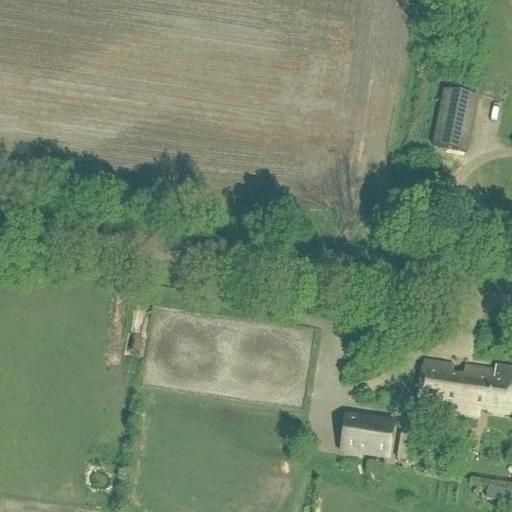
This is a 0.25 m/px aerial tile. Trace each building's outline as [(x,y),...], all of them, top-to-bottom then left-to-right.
[(467,155),(478,98),(444,92),(433,148),(467,155)] [(361,356),(365,325),(349,323),(345,355),(361,356)] [(406,337),(384,334),(381,356),(401,358),(401,351),(404,351),(406,337)] [(511,407),(511,370),(496,369),(496,374),(466,370),(465,378),(451,376),(452,369),(424,365),(419,408),(480,416),(480,412),(511,417),(511,407)] [(395,422),(345,414),(339,454),(388,462),(395,422)]
